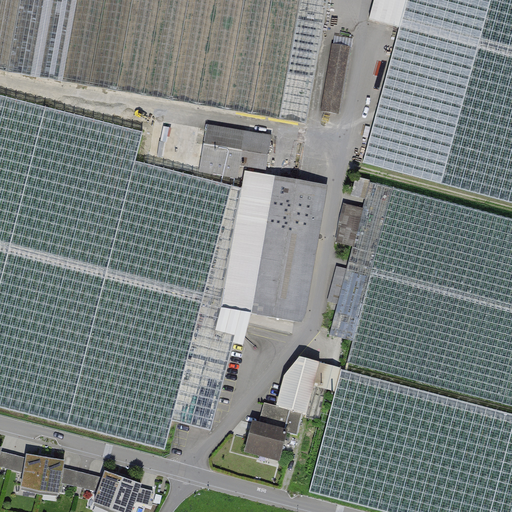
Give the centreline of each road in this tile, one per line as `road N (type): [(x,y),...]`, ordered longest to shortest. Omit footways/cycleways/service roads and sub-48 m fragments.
road 1 (residential): [(0,423),(190,473)]
road 2 (residential): [(190,473),(338,511)]
